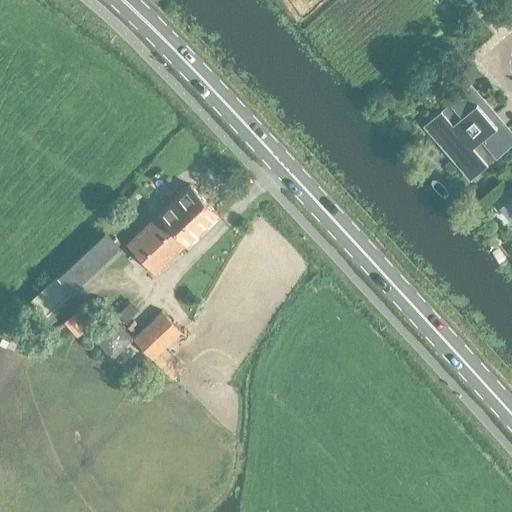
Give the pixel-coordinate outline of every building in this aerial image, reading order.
[(427,123),(474,178),(511,143),(511,135),(470,86),(427,123)] [(154,273),(217,213),(190,184),(126,244),(154,273)] [(46,317),(72,292),(56,275),(30,300),(46,317)] [(63,322),(77,337),(92,323),(78,307),(63,322)] [(132,337),(151,357),(180,330),(162,310),(132,337)] [(132,335),(112,314),(91,333),(111,355),(132,335)]
